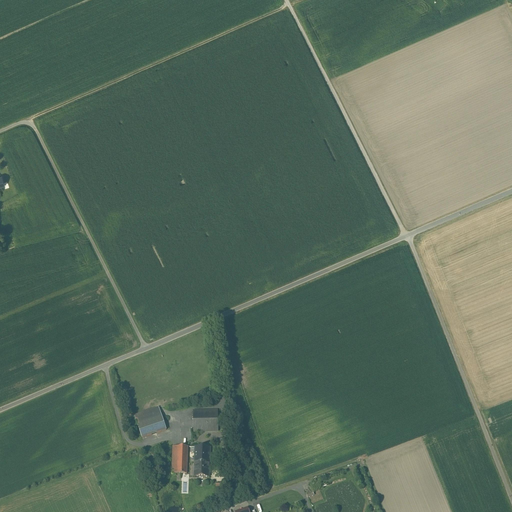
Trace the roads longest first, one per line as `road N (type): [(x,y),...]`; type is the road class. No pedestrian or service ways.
road 1 (unclassified): [(0,409),(405,236)]
road 2 (track): [(298,0),(26,122)]
road 3 (unclassified): [(405,236),(511,501)]
road 4 (track): [(286,0),(405,236)]
road 5 (track): [(0,500),(132,443)]
